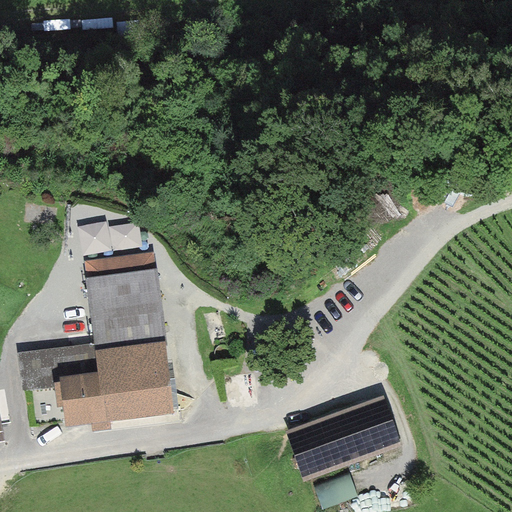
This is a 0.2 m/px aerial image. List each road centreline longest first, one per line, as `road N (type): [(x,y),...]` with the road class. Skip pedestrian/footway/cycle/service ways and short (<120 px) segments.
road 1 (track): [(0,470),(228,431),(302,397),(458,228),(511,205)]
road 2 (track): [(21,466),(10,351),(63,273)]
road 3 (track): [(228,431),(184,351),(167,259)]
road 4 (track): [(354,347),(393,398),(411,450),(405,470),(366,484)]
road 5 (track): [(0,23),(46,10),(167,0)]
